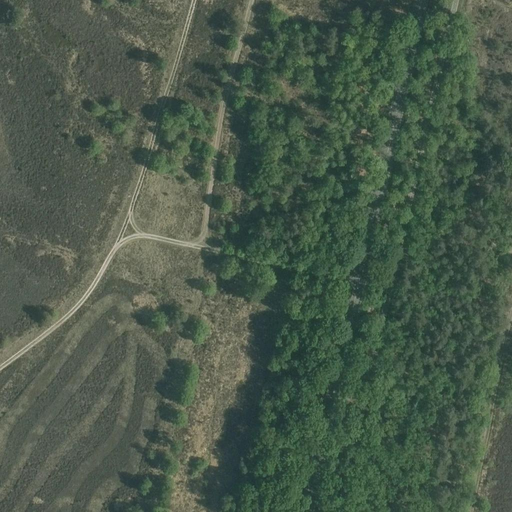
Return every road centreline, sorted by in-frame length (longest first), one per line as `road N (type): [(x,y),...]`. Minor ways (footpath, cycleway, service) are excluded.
road 1 (secondary): [(307,511),(421,0)]
road 2 (track): [(194,0),(125,230),(202,247)]
road 3 (track): [(202,247),(226,92),(251,0)]
road 4 (unknown): [(511,309),(470,511)]
road 5 (track): [(125,230),(85,297),(0,368)]
road 6 (track): [(202,247),(327,276)]
